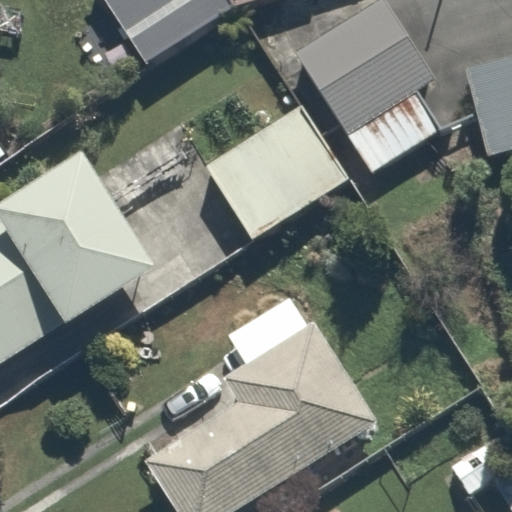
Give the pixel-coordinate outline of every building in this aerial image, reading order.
[(92,0),(142,66),(196,26),(216,53),(245,31),(222,2),(228,0),(92,0)] [(301,95),(361,179),(454,112),(373,0),(366,0),(278,63),(301,95)] [(511,155),(511,51),(449,68),(475,165),(511,155)] [(361,179),(301,95),(193,171),(253,255),(361,179)] [(0,199),(0,259),(47,329),(146,262),(72,151),(0,199)] [(0,360),(47,329),(0,259),(0,360)] [(210,511),(367,419),(309,321),(213,378),(224,397),(126,455),(160,511),(210,511)] [(335,511),(329,501),(311,511),(335,511)]
